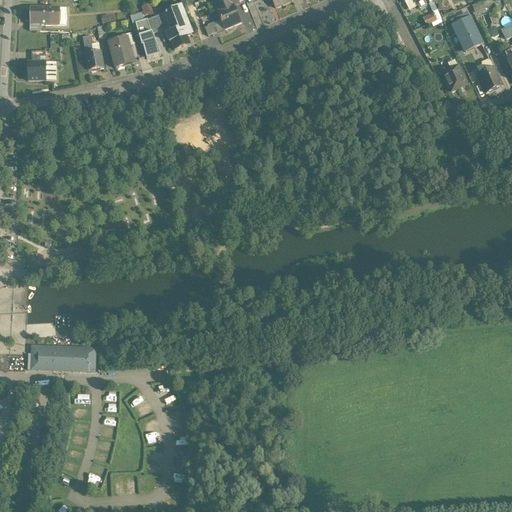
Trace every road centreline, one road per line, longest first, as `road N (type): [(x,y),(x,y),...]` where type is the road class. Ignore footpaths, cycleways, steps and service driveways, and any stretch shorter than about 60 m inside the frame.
road 1 (residential): [(353,0),(185,72),(1,110)]
road 2 (residential): [(511,104),(441,109),(384,0)]
